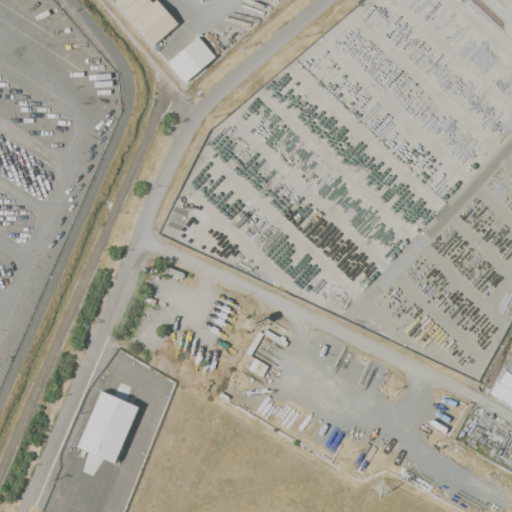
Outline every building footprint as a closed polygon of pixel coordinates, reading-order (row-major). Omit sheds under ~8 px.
[(115,0),(133,0),(122,10),(114,1),(115,0)] [(133,0),(149,0),(151,2),(130,20),(122,10),(133,0)] [(130,20),(151,2),(153,0),(154,0),(176,24),(152,45),(130,20)] [(182,273),(180,278),(168,273),(170,268),(182,273)] [(258,326),(261,319),(273,324),(270,331),(258,326)] [(114,463),(136,406),(99,391),(76,448),(114,463)]
